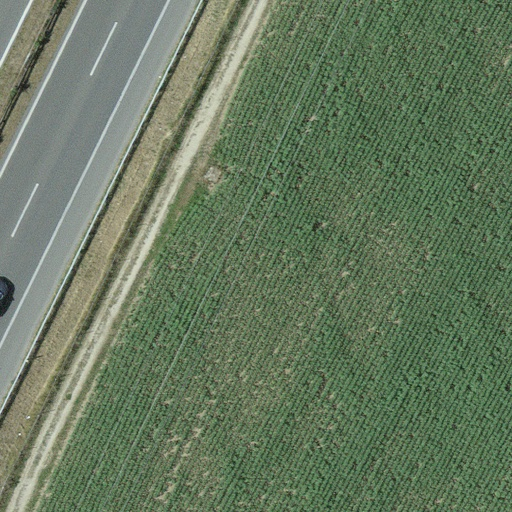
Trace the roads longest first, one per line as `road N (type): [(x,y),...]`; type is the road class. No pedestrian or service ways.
road 1 (track): [(260,0),(19,511)]
road 2 (motorway): [(0,262),(128,0)]
